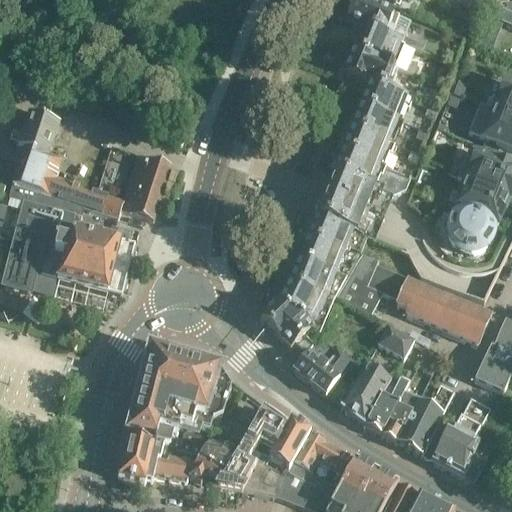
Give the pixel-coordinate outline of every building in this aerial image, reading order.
[(374,0),(394,9),(395,7),(399,9),(402,0),(374,0)] [(457,0),(455,6),(475,14),(480,0),(457,0)] [(353,30),(413,54),(420,57),(423,49),(403,41),(409,26),(355,4),(346,27),(353,29),(353,30)] [(511,16),(493,10),(488,21),(511,29),(511,26),(511,16)] [(355,46),(351,55),(391,71),(413,80),(416,71),(408,68),(413,54),(353,30),(347,43),(355,46)] [(511,68),(468,50),(405,208),(421,243),(423,247),(425,251),(428,255),(431,258),(434,262),(441,268),(450,273),(459,276),(468,278),(478,278),(482,278),(485,277),(489,277),(493,276),(499,273),(511,245),(511,68)] [(342,78),(368,88),(385,94),(389,85),(385,84),(391,71),(351,55),(342,78)] [(22,82),(0,68),(0,93),(11,100),(22,82)] [(368,88),(360,109),(396,125),(401,112),(407,114),(412,101),(406,99),(405,102),(385,94),(368,88)] [(350,132),(387,147),(393,134),(398,136),(402,127),(396,125),(360,109),(350,132)] [(437,114),(427,110),(423,119),(433,123),(437,114)] [(17,189),(48,199),(54,182),(61,162),(47,158),(59,123),(28,113),(16,148),(22,150),(10,187),(17,189)] [(350,132),(341,154),(378,169),(384,156),(389,158),(393,149),(387,147),(350,132)] [(414,142),(425,146),(428,138),(417,134),(414,142)] [(333,175),(333,176),(392,200),(404,194),(410,181),(379,169),(378,169),(341,154),(341,156),(339,160),(333,175)] [(406,163),(416,167),(419,160),(409,156),(406,163)] [(119,215),(153,225),(171,169),(137,158),(126,192),(123,205),(54,182),(48,199),(117,222),(119,215)] [(316,215),(313,221),(314,222),(315,221),(366,242),(365,242),(373,245),(373,244),(374,243),(391,201),(392,200),(333,176),(333,175),(332,175),(329,182),(316,215)] [(9,264),(3,287),(103,313),(108,296),(121,299),(137,236),(115,230),(113,234),(92,229),(90,238),(77,234),(81,219),(74,217),(74,218),(64,215),(67,206),(48,199),(17,189),(13,202),(21,204),(6,263),(9,264)] [(366,242),(315,221),(314,222),(306,243),(356,263),(358,264),(360,263),(360,262),(358,261),(365,242),(366,242)] [(339,282),(345,284),(356,263),(306,243),(297,265),(338,282),(339,282)] [(346,284),(335,303),(362,317),(368,321),(382,296),(398,303),(396,308),(407,314),(405,319),(476,350),(490,320),(407,284),(360,263),(358,264),(356,263),(345,284),(346,284)] [(297,265),(287,288),(329,304),(338,282),(297,265)] [(329,304),(287,288),(279,308),(292,323),(296,319),(313,336),(314,335),(313,334),(329,304)] [(289,354),(300,365),(313,350),(306,342),(313,336),(296,319),(292,323),(279,308),(277,305),(259,323),(289,354)] [(511,377),(511,329),(504,325),(491,352),(489,351),(474,385),(502,398),(511,377)] [(388,331),(377,349),(403,365),(414,346),(388,331)] [(313,350),(300,365),(292,375),(324,401),(350,367),(327,349),(326,351),(318,345),(313,350)] [(128,439),(161,448),(158,460),(156,460),(155,466),(165,468),(168,462),(194,466),(206,446),(200,439),(203,430),(208,432),(211,422),(222,418),(231,388),(224,379),(218,375),(212,363),(193,358),(193,360),(179,356),(180,354),(162,348),(149,355),(128,439)] [(416,372),(430,379),(439,363),(426,355),(416,372)] [(339,413),(364,431),(381,403),(380,402),(389,386),(372,376),(374,372),(366,367),(339,413)] [(381,403),(364,431),(380,440),(403,397),(408,386),(399,382),(396,390),(389,386),(380,402),(381,403)] [(417,405),(395,448),(420,460),(453,397),(439,390),(428,411),(417,405)] [(406,399),(403,397),(380,440),(395,448),(417,405),(419,402),(407,396),(406,399)] [(473,446),(489,415),(489,414),(469,405),(451,440),(444,437),(431,466),(472,488),(490,455),(473,446)] [(217,491),(240,496),(260,461),(267,464),(286,432),(262,415),(236,459),(217,491)] [(240,496),(273,503),(288,474),(309,436),(290,425),(286,432),(267,464),(260,461),(240,496)] [(327,511),(355,463),(309,436),(288,474),(273,503),(298,511),(327,511)] [(158,460),(161,448),(128,439),(118,481),(144,487),(145,484),(152,486),(153,481),(155,466),(156,460),(158,460)] [(197,466),(188,482),(200,488),(202,484),(212,490),(217,491),(236,459),(222,451),(207,449),(197,466)] [(165,468),(155,466),(153,481),(186,486),(186,485),(188,482),(197,466),(194,466),(168,462),(165,468)] [(355,511),(375,475),(355,463),(327,511),(355,511)] [(375,475),(355,511),(382,511),(396,487),(375,475)] [(382,511),(410,511),(417,498),(396,487),(382,511)] [(444,511),(417,498),(410,511),(444,511)]
